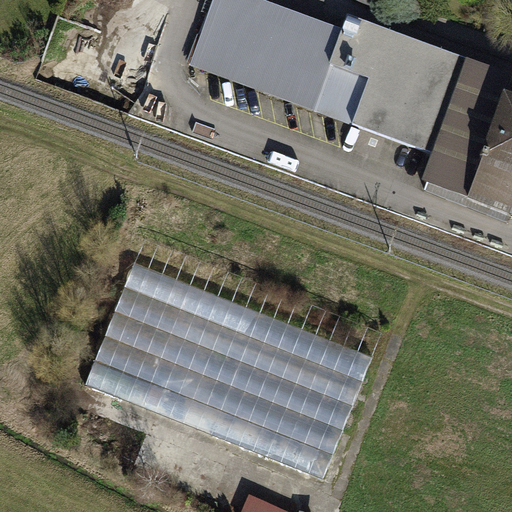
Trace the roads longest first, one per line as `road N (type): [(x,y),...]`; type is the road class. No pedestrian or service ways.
road 1 (track): [(0,126),(419,282)]
road 2 (track): [(419,282),(335,511)]
